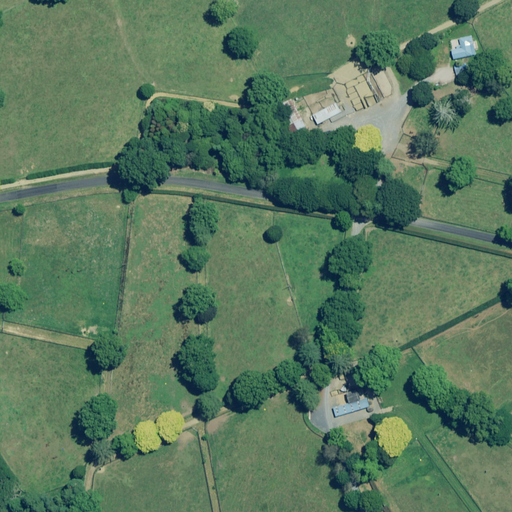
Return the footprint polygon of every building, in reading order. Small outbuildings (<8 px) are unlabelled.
[(477,55),(473,36),(461,39),(462,47),(452,49),(454,60),(477,55)] [(471,75),(468,63),(455,66),(458,79),(471,75)] [(293,100),(279,107),(295,140),(309,133),(293,100)] [(341,113),(336,104),(314,116),(319,125),(341,113)] [(361,400),(358,391),(348,394),(350,404),(334,408),(337,417),(370,407),(368,398),(361,400)]
